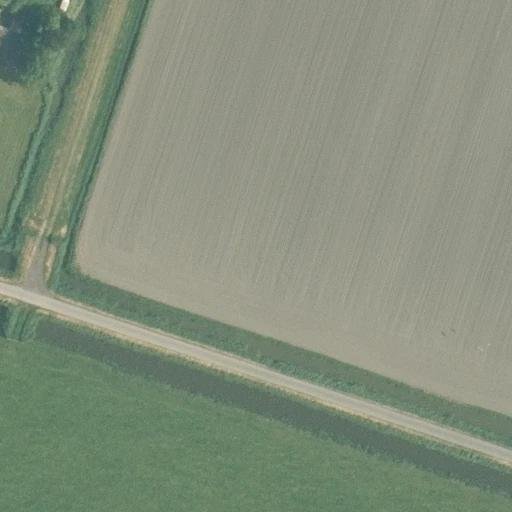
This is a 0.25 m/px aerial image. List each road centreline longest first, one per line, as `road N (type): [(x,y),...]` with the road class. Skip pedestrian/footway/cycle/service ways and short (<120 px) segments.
road 1 (unclassified): [(511,456),(0,286)]
road 2 (track): [(116,0),(23,294)]
